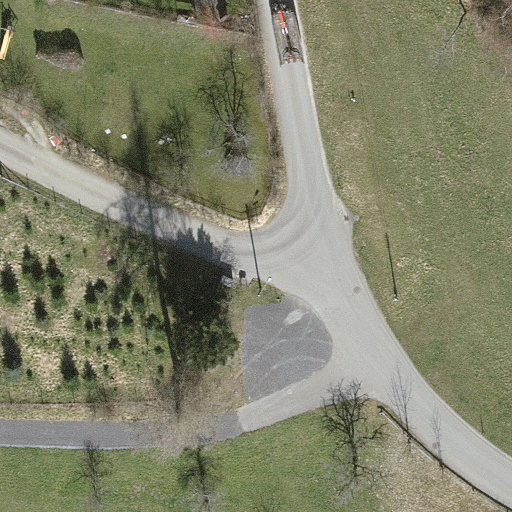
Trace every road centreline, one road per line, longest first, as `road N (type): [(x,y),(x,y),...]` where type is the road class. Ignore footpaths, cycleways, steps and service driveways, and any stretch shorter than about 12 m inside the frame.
road 1 (track): [(379,362),(250,419),(204,430),(0,434)]
road 2 (residential): [(337,283),(248,256),(0,143)]
road 3 (residential): [(337,283),(277,0)]
road 4 (residential): [(511,484),(412,406),(337,283)]
